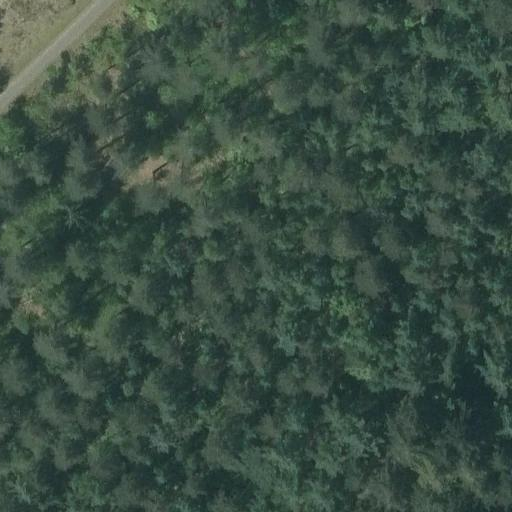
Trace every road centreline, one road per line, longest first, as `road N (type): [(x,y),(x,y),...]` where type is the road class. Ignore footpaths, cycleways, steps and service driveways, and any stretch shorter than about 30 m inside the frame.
road 1 (track): [(511,452),(214,0)]
road 2 (track): [(0,102),(102,0)]
